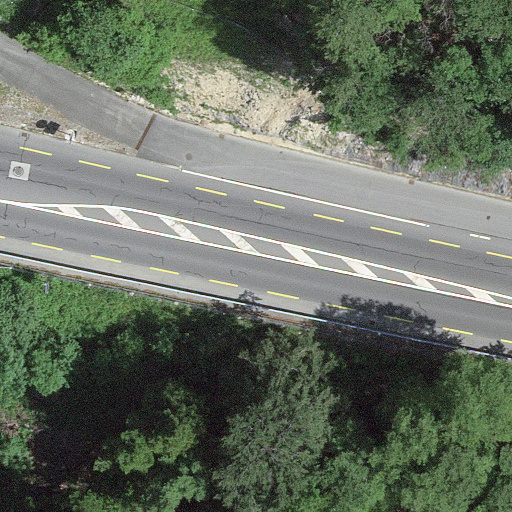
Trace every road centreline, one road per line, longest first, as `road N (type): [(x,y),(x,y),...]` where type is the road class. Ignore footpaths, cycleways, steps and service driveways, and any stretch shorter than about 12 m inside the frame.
road 1 (track): [(0,53),(55,87),(203,153),(511,231)]
road 2 (primary): [(511,300),(0,187)]
